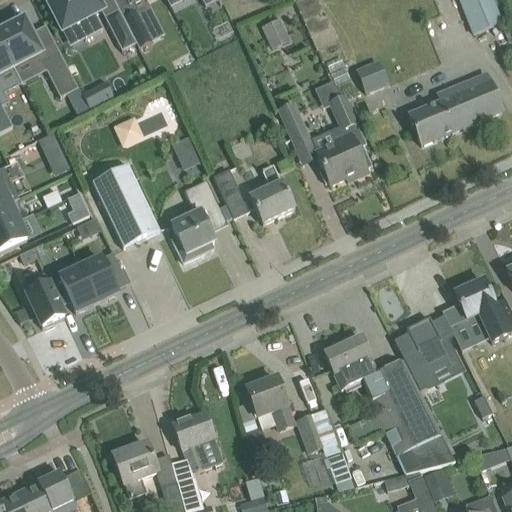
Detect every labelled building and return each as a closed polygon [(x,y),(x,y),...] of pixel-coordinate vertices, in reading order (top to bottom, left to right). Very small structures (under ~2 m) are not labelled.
[(58,0),(47,6),(62,35),(78,26),(85,40),(101,32),(94,18),(102,13),(95,0),(58,0)] [(125,0),(130,8),(145,0),(125,0)] [(200,0),(205,9),(221,1),(220,0),(200,0)] [(459,0),(473,36),(502,24),(492,0),(459,0)] [(136,47),(118,13),(104,21),(121,54),(136,47)] [(129,25),(153,77),(177,66),(152,14),(129,25)] [(0,35),(0,46),(13,72),(41,57),(31,37),(24,23),(0,35)] [(272,53),(292,45),(281,23),(262,31),(272,53)] [(0,77),(13,71),(0,46),(0,77)] [(77,91),(59,56),(42,64),(60,100),(77,91)] [(378,65),(355,75),(365,99),(388,90),(378,65)] [(421,149),(502,115),(494,97),(486,77),(437,98),(440,106),(408,119),(413,131),(421,149)] [(313,144),(319,156),(315,158),(330,190),(346,182),(347,186),(368,177),(366,173),(372,171),(362,150),(366,149),(357,128),(358,127),(345,99),(328,107),(339,132),(331,135),(313,144)] [(0,136),(12,130),(0,107),(0,136)] [(293,147),(307,141),(291,108),(278,114),(293,147)] [(46,162),(61,155),(52,137),(38,144),(46,162)] [(168,150),(182,178),(203,167),(189,140),(168,150)] [(263,228),(294,213),(273,168),(261,174),(270,191),(250,201),(263,228)] [(18,202),(3,169),(0,171),(0,209),(9,206),(18,202)] [(123,252),(159,235),(151,217),(128,170),(92,187),(114,234),(123,252)] [(234,222),(250,214),(229,175),(214,183),(234,222)] [(177,241),(172,243),(183,267),(205,256),(203,251),(211,247),(214,246),(209,234),(226,226),(217,208),(206,184),(184,195),(191,210),(190,210),(189,211),(188,211),(187,212),(186,213),(185,214),(185,215),(185,216),(184,216),(184,217),(184,218),(184,219),(183,220),(183,221),(184,222),(184,223),(184,224),(172,230),(177,241)] [(57,195),(43,201),(48,211),(61,205),(57,195)] [(72,213),(67,216),(71,224),(72,227),(89,219),(79,198),(67,203),(72,213)] [(0,232),(18,224),(9,206),(0,209),(0,232)] [(0,256),(27,244),(18,224),(0,232),(0,256)] [(31,252),(19,257),(24,267),(36,261),(31,252)] [(113,257),(80,272),(97,306),(118,297),(116,293),(130,287),(123,271),(120,273),(113,257)] [(80,272),(48,287),(59,310),(70,305),(75,316),(97,306),(80,272)] [(44,277),(21,288),(42,332),(64,322),(59,310),(48,287),(44,277)] [(484,285),(471,290),(470,288),(467,287),(456,292),(456,295),(457,297),(454,298),(459,308),(442,316),(449,332),(478,319),(491,347),(511,337),(511,317),(505,303),(504,304),(505,305),(495,309),(492,303),(484,285)] [(25,311),(14,317),(20,327),(30,322),(25,311)] [(409,337),(394,344),(419,394),(436,386),(426,366),(444,357),(449,368),(456,364),(445,342),(441,344),(431,326),(429,322),(411,331),(410,330),(406,331),(409,337)] [(377,377),(370,362),(371,362),(361,341),(324,358),(341,394),(362,384),(397,460),(406,478),(419,475),(454,467),(403,365),(377,377)] [(293,429),(286,411),(287,411),(276,382),(246,394),(253,412),(257,422),(258,422),(262,435),(277,429),(279,435),(293,429)] [(483,398),(472,404),(481,421),(491,416),(483,398)] [(222,466),(214,444),(211,436),(204,417),(172,429),(182,456),(182,455),(186,465),(171,469),(183,511),(210,511),(210,510),(203,511),(193,477),(222,466)] [(312,421),(297,427),(309,457),(324,451),(312,421)] [(153,465),(146,448),(113,460),(124,489),(125,489),(130,502),(145,496),(140,483),(157,476),(164,503),(167,511),(183,511),(171,469),(169,460),(153,465)] [(506,511),(511,511),(511,450),(506,452),(511,466),(511,497),(502,501),(506,511)] [(433,505),(454,497),(444,472),(423,480),(433,505)] [(57,511),(73,504),(59,477),(0,506),(0,511),(57,511)] [(421,480),(408,485),(410,489),(417,507),(419,511),(432,506),(421,480)] [(494,511),(490,499),(465,509),(466,511),(494,511)] [(326,500),(315,503),(317,507),(316,507),(316,511),(335,511),(328,506),(326,500)]
